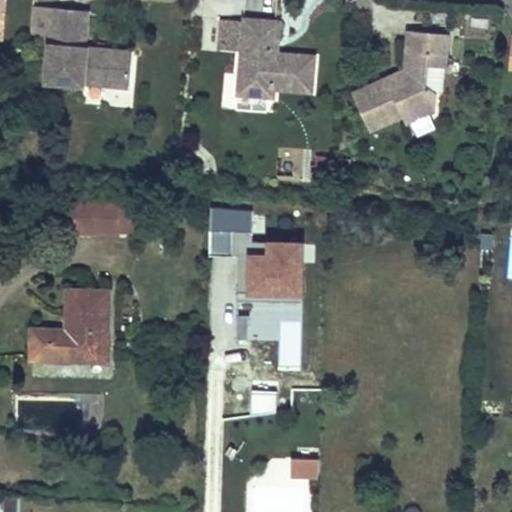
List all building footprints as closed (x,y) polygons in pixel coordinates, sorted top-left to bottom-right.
[(129,87),(132,60),(114,58),(109,53),(110,50),(85,47),(89,11),(56,7),(55,12),(33,10),(31,35),(53,37),(52,44),(50,44),(46,82),(85,86),(85,83),(129,87)] [(313,93),(316,56),(278,53),(281,21),(245,18),(245,21),(223,19),(221,42),(242,44),(242,50),(238,94),(268,97),(274,98),(275,89),(313,93)] [(433,110),(436,92),(425,84),(427,65),(445,67),(447,55),(439,54),(441,33),(409,30),(405,70),(405,77),(390,84),(387,78),(353,94),(370,130),(403,115),(406,123),(433,110)] [(447,55),(449,34),(441,33),(439,54),(447,55)] [(52,44),(53,37),(31,35),(30,42),(52,44)] [(132,60),(133,52),(110,50),(109,53),(114,58),(132,60)] [(443,92),(445,67),(427,65),(425,84),(436,92),(443,92)] [(390,84),(405,77),(405,70),(387,78),(390,84)] [(267,112),(268,97),(238,94),(236,109),(267,112)] [(40,129),(41,115),(27,114),(26,127),(40,129)] [(331,166),(332,157),(317,156),(317,166),(331,166)] [(117,234),(118,202),(71,200),(70,232),(117,234)] [(135,234),(136,202),(118,202),(117,234),(135,234)] [(211,207),(210,256),(239,257),(237,301),(303,301),(303,243),(241,241),(241,211),(211,207)] [(169,251),(169,236),(159,236),(159,251),(169,251)] [(108,361),(109,292),(69,291),(68,332),(33,331),(33,359),(108,361)] [(250,324),(238,323),(237,340),(249,341),(250,324)] [(304,476),(304,459),(292,458),(291,476),(304,476)] [(319,477),(319,459),(304,459),(304,476),(319,477)] [(18,511),(20,497),(5,496),(4,511),(18,511)]
